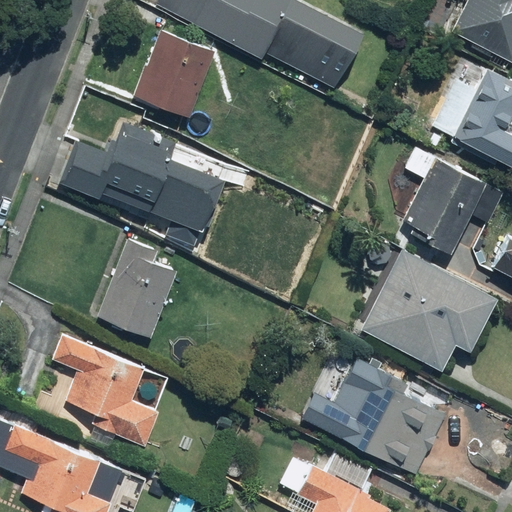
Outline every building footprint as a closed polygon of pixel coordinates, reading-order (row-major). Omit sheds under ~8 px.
[(263,54),(289,0),(158,0),(157,2),(263,54)] [(313,0),(289,0),(263,54),(336,91),(368,27),(313,0)] [(511,55),(511,0),(468,0),(455,26),(511,55)] [(159,23),(134,96),(186,114),(211,41),(159,23)] [(511,124),(509,123),(511,116),(511,71),(486,59),(475,84),(453,73),(430,122),(452,132),(448,141),(511,170),(511,124)] [(174,151),(179,135),(120,114),(108,148),(80,138),(64,181),(203,231),(225,169),(174,151)] [(418,143),(408,163),(424,171),(404,213),(435,228),(430,240),(452,251),(488,177),(418,143)] [(511,229),(510,229),(491,263),(511,274),(511,229)] [(134,231),(96,316),(146,339),(184,254),(134,231)] [(363,325),(442,366),(457,337),(471,345),(500,291),(407,242),(363,325)] [(132,390),(143,364),(60,328),(48,355),(76,367),(57,411),(139,446),(158,401),(132,390)] [(404,387),(409,376),(365,354),(342,400),(323,391),(308,421),(413,472),(445,408),(404,387)] [(116,511),(121,502),(132,507),(146,471),(1,415),(0,417),(0,462),(30,474),(24,489),(54,500),(49,511),(116,511)] [(296,511),(387,511),(392,503),(294,453),(271,499),(296,511)]
